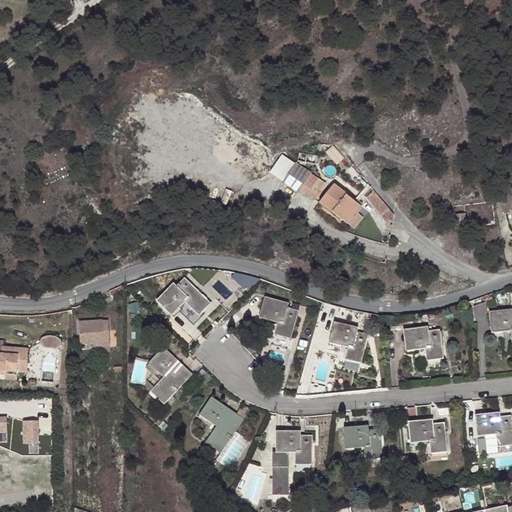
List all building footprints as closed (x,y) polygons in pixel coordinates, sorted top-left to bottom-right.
[(327,157),(307,147),(303,155),(323,165),(327,157)] [(298,160),(287,175),(283,179),(291,186),(297,190),(299,187),(312,170),(298,160)] [(312,170),(299,187),(311,197),(324,179),(312,170)] [(340,217),(355,198),(335,180),(318,200),(340,217)] [(394,212),(375,189),(367,195),(387,219),(389,219),(394,218),(395,213),(394,212)] [(362,205),(355,198),(340,217),(347,223),(362,205)] [(467,213),(455,214),(456,229),(468,228),(467,213)] [(183,289),(179,286),(160,304),(174,319),(182,313),(189,305),(202,318),(214,307),(190,282),(183,289)] [(492,293),(484,296),(486,302),(494,299),(492,293)] [(291,340),(300,313),(289,308),(290,305),(265,296),(259,316),(277,323),(274,334),(291,340)] [(487,302),(474,306),(476,318),(488,314),(487,302)] [(138,303),(128,306),(131,315),(141,312),(138,303)] [(182,313),(197,329),(205,322),(202,318),(189,305),(182,313)] [(329,310),(323,308),(319,318),(325,320),(329,310)] [(511,309),(490,311),(492,333),(511,332),(511,334),(511,309)] [(175,322),(171,318),(166,324),(170,328),(175,322)] [(101,319),(79,320),(80,343),(95,342),(94,339),(111,338),(110,319),(101,319)] [(360,366),(368,337),(356,335),(357,331),(332,325),(327,346),(345,351),(343,361),(360,366)] [(444,362),(441,332),(428,333),(428,329),(403,331),(404,353),(424,352),(426,364),(444,362)] [(42,344),(47,349),(59,350),(64,346),(64,342),(63,340),(61,339),(60,338),(57,337),(53,337),(50,337),(47,338),(44,339),(42,344)] [(9,370),(21,371),(29,373),(31,349),(7,347),(6,341),(0,340),(0,373),(9,375),(9,370)] [(192,379),(165,350),(149,365),(162,379),(148,392),(161,406),(192,379)] [(21,380),(21,371),(9,370),(9,375),(9,379),(21,380)] [(246,422),(211,400),(201,418),(218,429),(207,446),(224,456),(246,422)] [(510,447),(506,417),(495,419),(494,413),(468,416),(471,438),(491,436),(493,449),(510,447)] [(22,420),(22,443),(39,443),(39,420),(22,420)] [(443,454),(439,425),(427,426),(427,420),(403,423),(405,445),(424,443),(425,456),(443,454)] [(379,461),(376,432),(365,433),(364,427),(339,430),(342,452),(360,450),(361,463),(379,461)] [(309,470),(309,440),(296,440),(297,434),(274,433),(274,456),(287,456),(291,456),(291,469),(309,470)] [(286,499),(287,456),(274,456),(270,455),(269,498),(286,499)] [(219,463),(217,463),(216,463),(215,466),(215,469),(218,471),(221,470),(222,469),(223,467),(222,464),(221,463),(219,463)]
